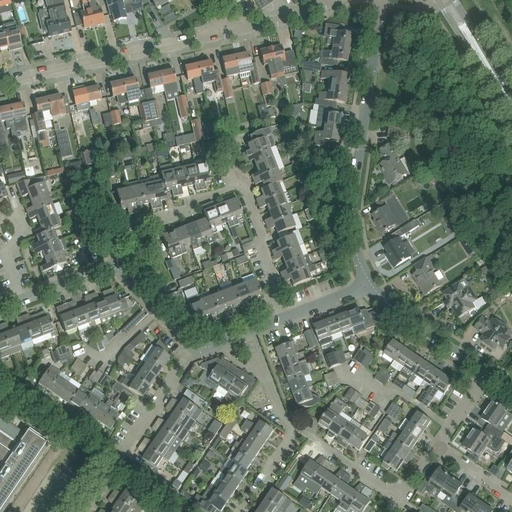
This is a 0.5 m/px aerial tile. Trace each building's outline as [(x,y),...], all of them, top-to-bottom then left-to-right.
[(45,0),(46,5),(47,5),(47,8),(38,10),(44,33),(48,32),(49,37),(60,35),(51,0),(45,0)] [(51,0),(60,35),(71,32),(67,18),(66,18),(63,5),(64,4),(62,0),(51,0)] [(80,13),(81,19),(84,29),(94,27),(87,0),(81,0),(84,12),(80,13)] [(93,0),(87,0),(94,27),(104,24),(102,15),(100,8),(96,9),(93,0)] [(105,0),(110,16),(112,15),(114,22),(126,19),(125,15),(143,11),(141,0),(105,0)] [(168,1),(167,0),(150,0),(156,8),(161,6),(160,5),(168,1)] [(253,0),(260,11),(267,6),(262,0),(253,0)] [(2,26),(4,32),(8,48),(12,47),(13,51),(22,49),(15,23),(2,26)] [(324,34),(323,38),(328,39),(327,45),(333,46),(348,49),(348,48),(350,35),(341,34),(338,33),(339,26),(325,24),(324,34)] [(293,52),(283,55),(281,46),(270,49),(277,78),(284,76),(282,70),(296,66),(293,52)] [(346,62),(348,49),(333,46),(332,54),(321,52),(320,65),(321,65),(332,67),(333,60),(346,62)] [(270,49),(260,51),(263,67),(268,66),(269,71),(271,79),(277,78),(270,49)] [(235,57),(238,69),(239,75),(240,79),(250,76),(252,86),(260,84),(255,65),(251,66),(248,54),(235,57)] [(226,78),(239,75),(238,69),(235,57),(222,60),(225,72),(226,78)] [(211,62),(197,65),(200,78),(202,85),(213,83),(215,93),(223,91),(221,81),(218,70),(213,71),(211,62)] [(320,72),(321,65),(320,65),(319,65),(298,62),(299,65),(300,71),(314,73),(314,71),(320,72)] [(197,65),(184,68),(187,81),(193,80),(196,95),(204,93),(202,85),(200,78),(197,65)] [(164,92),(165,94),(178,91),(173,70),(168,72),(167,69),(159,70),(163,86),(164,92)] [(152,72),(152,75),(147,76),(150,89),(154,88),(155,94),(164,92),(163,86),(159,70),(152,72)] [(330,74),(321,72),(320,79),(329,80),(327,87),(346,90),(347,83),(348,83),(349,80),(348,80),(348,76),(330,74)] [(122,82),(125,95),(127,103),(141,100),(136,79),(122,82)] [(221,81),(223,91),(225,100),(233,98),(229,79),(221,81)] [(118,105),(127,103),(125,95),(122,82),(109,85),(112,98),(116,97),(118,105)] [(260,85),(262,97),(273,94),(271,82),(260,85)] [(77,92),(72,93),(75,106),(76,106),(77,113),(89,110),(88,103),(85,90),(84,87),(77,89),(77,92)] [(98,87),(85,90),(88,103),(101,100),(98,87)] [(336,103),(344,104),(346,90),(329,87),(328,87),(327,87),(326,93),(319,92),(318,100),(315,99),(314,105),(318,106),(330,108),(331,102),(336,103)] [(61,96),(47,99),(50,112),(51,119),(52,119),(65,116),(64,109),(61,96)] [(185,97),(176,99),(181,119),(190,117),(185,97)] [(50,112),(47,99),(34,102),(37,114),(32,116),(35,130),(42,128),(43,132),(46,132),(44,122),(52,121),(52,119),(51,119),(50,112)] [(156,102),(147,104),(151,122),(160,120),(156,102)] [(23,104),(10,107),(13,120),(16,133),(28,131),(25,117),(26,117),(23,104)] [(141,124),(151,122),(147,104),(141,105),(140,105),(137,106),(141,124)] [(315,126),(324,127),(341,130),(341,129),(340,128),(342,117),(334,116),(335,108),(330,108),(318,106),(315,126)] [(0,122),(5,122),(7,130),(10,129),(13,141),(17,140),(17,139),(16,133),(13,120),(10,107),(0,109),(0,122)] [(267,110),(269,119),(275,117),(272,108),(267,110)] [(89,110),(93,126),(100,124),(98,115),(96,115),(94,109),(89,110)] [(118,110),(110,112),(113,126),(122,124),(118,110)] [(191,122),(195,143),(203,141),(199,121),(191,122)] [(389,125),(388,137),(398,138),(405,139),(407,127),(399,126),(389,125)] [(340,131),(341,131),(341,130),(324,127),(323,133),(314,132),(312,145),(312,146),(313,146),(329,148),(330,141),(339,143),(339,142),(338,142),(340,131)] [(42,128),(35,130),(38,143),(45,141),(43,132),(42,128)] [(243,154),(245,159),(269,149),(275,147),(274,145),(271,137),(271,136),(272,136),(272,135),(270,129),(269,128),(268,128),(258,132),(248,136),(251,143),(247,145),(250,151),(243,154)] [(66,131),(55,134),(61,159),(72,157),(66,131)] [(194,134),(184,136),(186,145),(195,143),(194,134)] [(407,174),(395,153),(389,145),(379,151),(386,162),(379,166),(386,177),(385,178),(389,185),(407,174)] [(273,160),(269,149),(245,159),(246,163),(253,161),(256,167),(273,160)] [(81,153),(84,168),(94,166),(90,151),(81,153)] [(202,165),(195,166),(201,191),(206,190),(204,183),(211,182),(206,159),(201,160),(202,165)] [(81,160),(69,163),(70,170),(83,167),(81,160)] [(253,181),(277,171),(273,160),(256,167),(258,173),(251,176),(253,181)] [(159,167),(161,175),(163,182),(165,192),(171,190),(173,198),(178,197),(172,171),(171,164),(159,167)] [(106,167),(109,179),(115,177),(112,166),(106,167)] [(195,166),(184,169),(188,187),(194,185),(196,193),(201,191),(195,166)] [(184,169),(172,171),(178,197),(183,195),(181,188),(188,187),(184,169)] [(281,182),(277,171),(253,181),(255,185),(262,183),(264,189),(278,184),(278,183),(281,182)] [(23,172),(7,175),(9,184),(25,180),(23,172)] [(165,192),(163,182),(161,175),(149,178),(150,180),(157,210),(161,209),(160,201),(167,200),(165,192)] [(28,195),(30,201),(47,194),(43,184),(45,184),(43,178),(16,184),(21,198),(28,195)] [(139,183),(140,187),(144,205),(150,203),(152,211),(157,210),(150,180),(139,183)] [(400,186),(405,197),(416,192),(411,181),(400,186)] [(0,204),(3,203),(1,199),(8,197),(3,183),(0,184),(0,204)] [(278,184),(264,189),(261,190),(263,197),(256,199),(258,204),(283,195),(278,184)] [(129,216),(134,215),(128,190),(122,191),(121,187),(116,188),(120,210),(127,209),(129,216)] [(140,187),(128,190),(134,215),(139,214),(137,206),(144,205),(140,187)] [(381,210),(373,216),(379,225),(377,226),(382,234),(382,233),(385,231),(386,232),(388,231),(387,230),(395,225),(398,223),(394,217),(403,211),(395,198),(394,199),(390,192),(384,196),(376,201),(381,210)] [(52,206),(47,194),(30,201),(33,208),(26,210),(28,215),(52,206)] [(269,212),(287,205),(283,195),(258,204),(260,209),(267,206),(269,212)] [(239,225),(237,219),(243,217),(235,196),(228,198),(228,200),(224,201),(225,204),(226,204),(234,227),(239,225)] [(217,233),(215,228),(221,226),(214,208),(212,202),(205,205),(206,208),(202,210),(206,220),(212,235),(217,233)] [(214,208),(221,226),(227,223),(229,228),(234,227),(226,204),(225,204),(214,208)] [(291,216),(287,205),(269,212),(271,219),(264,221),(266,226),(291,216)] [(56,216),(52,206),(28,215),(29,220),(36,217),(39,223),(56,216)] [(305,211),(301,213),(300,216),(305,218),(306,215),(309,222),(315,219),(311,209),(305,212),(305,211)] [(449,215),(443,219),(452,233),(458,230),(449,215)] [(60,228),(56,216),(39,223),(41,229),(34,232),(36,237),(53,230),(60,228)] [(291,216),(266,226),(268,231),(275,228),(277,234),(295,228),(291,216)] [(212,235),(206,220),(195,224),(204,247),(215,243),(213,237),(212,235)] [(415,221),(402,229),(404,231),(406,235),(419,226),(415,221)] [(184,228),(191,246),(193,251),(204,247),(195,224),(184,228)] [(191,246),(184,228),(173,232),(182,255),(187,253),(185,248),(191,246)] [(402,229),(396,233),(387,238),(391,244),(385,248),(391,259),(389,260),(394,268),(411,257),(399,239),(406,235),(404,231),(402,229)] [(58,241),(53,230),(36,237),(38,243),(31,246),(33,251),(58,241)] [(177,257),(182,255),(173,232),(162,237),(171,260),(177,257)] [(285,239),(276,242),(279,249),(272,251),(273,256),(298,247),(294,236),(285,239)] [(464,248),(472,243),(469,238),(461,243),(464,248)] [(58,241),(33,251),(35,255),(42,253),(44,259),(62,253),(67,251),(62,240),(58,241)] [(89,255),(96,252),(91,241),(85,244),(89,255)] [(253,242),(252,242),(242,246),(244,252),(255,248),(253,242)] [(302,258),(298,247),(273,256),(275,261),(282,258),(285,264),(302,258)] [(47,265),(40,268),(42,273),(52,269),(53,269),(54,272),(56,273),(63,270),(63,268),(62,265),(66,264),(62,253),(44,259),(47,265)] [(308,255),(302,258),(285,264),(287,270),(280,273),(282,278),(306,268),(311,266),(308,255)] [(246,256),(235,261),(237,267),(248,262),(246,256)] [(426,296),(434,291),(441,286),(432,271),(435,269),(428,258),(414,267),(418,273),(413,276),(426,296)] [(209,261),(201,264),(204,271),(212,268),(210,263),(209,261)] [(311,266),(306,268),(282,278),(284,283),(291,280),(293,286),(310,280),(308,274),(316,272),(314,266),(312,267),(311,266)] [(487,266),(480,271),(483,275),(489,271),(487,266)] [(176,267),(170,270),(174,281),(180,279),(176,267)] [(180,289),(182,288),(189,285),(194,284),(191,277),(187,279),(178,282),(180,289)] [(255,280),(244,284),(254,309),(258,307),(255,300),(262,298),(255,280)] [(451,288),(443,293),(447,301),(444,303),(448,310),(453,307),(454,309),(453,310),(459,319),(465,315),(467,313),(475,308),(477,311),(485,303),(482,298),(478,301),(476,299),(469,287),(465,280),(460,283),(451,288)] [(244,284),(234,289),(240,306),(246,304),(248,311),(254,309),(244,284)] [(105,300),(104,301),(110,316),(128,309),(124,299),(118,301),(116,296),(115,296),(112,289),(102,293),(105,300)] [(240,306),(234,289),(223,293),(232,317),(236,316),(233,309),(240,306)] [(99,320),(110,316),(104,301),(101,302),(96,293),(90,296),(99,320)] [(232,317),(223,293),(212,297),(218,314),(224,312),(227,319),(232,317)] [(198,295),(187,300),(196,323),(202,320),(205,327),(209,326),(200,301),(198,295)] [(86,308),(82,309),(90,329),(91,330),(97,328),(94,322),(99,320),(90,296),(84,298),(86,308)] [(212,297),(200,301),(209,326),(214,324),(211,317),(218,314),(212,297)] [(90,329),(82,309),(79,310),(74,302),(67,304),(77,328),(79,334),(90,329)] [(65,333),(77,328),(67,304),(56,309),(65,333)] [(359,309),(348,313),(354,328),(356,334),(367,330),(374,327),(373,325),(369,314),(367,310),(367,312),(361,314),(360,311),(359,309)] [(45,312),(35,316),(43,337),(50,334),(52,338),(58,336),(56,331),(54,332),(49,317),(47,318),(45,312)] [(332,319),(325,322),(331,337),(342,333),(337,317),(335,312),(332,313),(333,314),(330,315),(332,319)] [(337,317),(342,333),(345,339),(356,335),(354,328),(348,313),(337,317)] [(28,315),(22,317),(32,341),(43,337),(35,316),(30,318),(28,315)] [(18,329),(14,330),(20,346),(32,341),(22,317),(16,319),(18,329)] [(482,318),(481,320),(475,328),(485,335),(481,341),(494,350),(497,346),(499,347),(499,346),(503,348),(509,339),(506,336),(509,331),(493,320),(490,324),(482,318)] [(135,326),(131,322),(123,330),(127,334),(135,326)] [(331,337),(325,322),(313,326),(321,347),(322,347),(322,346),(332,342),(333,343),(331,337)] [(6,323),(0,325),(11,355),(22,351),(20,346),(14,330),(10,332),(6,323)] [(0,359),(11,355),(0,325),(0,359)] [(318,346),(314,335),(312,331),(306,333),(311,348),(318,346)] [(128,345),(134,349),(146,337),(141,333),(128,345)] [(100,339),(95,341),(99,352),(105,350),(104,347),(103,344),(100,339)] [(284,347),(276,350),(281,362),(296,356),(294,350),(296,349),(294,344),(295,343),(293,339),(283,343),(284,347)] [(89,343),(88,345),(98,352),(99,352),(95,341),(89,343)] [(393,341),(384,354),(394,362),(404,348),(393,341)] [(59,357),(70,353),(68,347),(66,348),(65,346),(56,349),(59,357)] [(369,356),(364,352),(363,353),(362,349),(361,348),(353,360),(362,366),(369,356)] [(413,355),(404,348),(394,362),(404,368),(413,355)] [(48,349),(41,352),(43,357),(50,355),(48,349)] [(124,349),(121,354),(131,361),(135,355),(130,352),(124,349)] [(156,349),(150,357),(149,359),(162,368),(169,358),(156,349)] [(343,351),(343,352),(338,354),(342,365),(348,362),(343,351)] [(72,359),(70,353),(59,357),(62,363),(72,359)] [(121,354),(117,359),(125,364),(127,366),(131,361),(121,354)] [(342,365),(338,354),(337,354),(326,358),(330,369),(342,365)] [(401,373),(400,375),(410,382),(424,362),(414,355),(404,368),(401,373)] [(299,363),(296,356),(281,362),(285,373),(308,364),(307,360),(299,363)] [(362,366),(367,369),(374,359),(369,356),(362,366)] [(142,369),(156,378),(162,368),(149,359),(146,364),(142,361),(139,366),(142,369)] [(202,365),(200,367),(212,375),(206,384),(217,391),(233,367),(227,363),(226,364),(218,359),(202,365)] [(75,373),(82,363),(77,360),(70,370),(75,373)] [(424,382),(434,369),(424,362),(410,382),(413,384),(414,382),(421,387),(424,382)] [(87,367),(82,363),(75,373),(80,377),(87,367)] [(284,386),(305,378),(311,376),(308,367),(309,367),(308,364),(285,373),(289,384),(284,386)] [(47,371),(44,376),(38,384),(48,391),(57,378),(61,372),(51,366),(47,371)] [(139,373),(136,379),(149,388),(156,378),(142,369),(139,366),(135,371),(139,373)] [(238,371),(233,367),(217,391),(226,398),(229,394),(244,373),(240,370),(238,371)] [(381,369),(374,378),(380,382),(387,373),(381,369)] [(429,396),(426,399),(423,405),(444,375),(434,369),(424,382),(431,387),(426,394),(429,396)] [(94,371),(88,379),(97,384),(103,375),(98,371),(97,373),(94,371)] [(57,378),(48,391),(58,398),(67,385),(71,379),(70,379),(61,372),(57,378)] [(336,372),(329,375),(324,376),(327,382),(338,378),(336,372)] [(244,373),(229,394),(239,401),(243,395),(246,398),(257,382),(251,378),(250,380),(243,375),(244,373)] [(387,373),(380,382),(385,385),(391,376),(387,373)] [(108,378),(103,375),(97,384),(102,388),(108,378)] [(432,402),(439,392),(444,395),(453,382),(444,375),(423,405),(427,408),(431,401),(432,402)] [(291,388),(294,396),(309,390),(313,388),(311,382),(307,384),(305,378),(284,386),(285,388),(286,388),(287,390),(291,388)] [(340,384),(338,378),(327,382),(329,388),(340,384)] [(122,383),(121,384),(129,389),(133,392),(142,398),(142,397),(144,398),(146,398),(147,397),(148,395),(148,393),(146,392),(149,388),(136,379),(132,384),(126,380),(125,379),(122,383)] [(401,382),(397,388),(402,391),(406,386),(401,382)] [(112,389),(120,394),(123,389),(115,384),(112,389)] [(58,398),(68,405),(77,391),(67,385),(58,398)] [(351,388),(344,398),(350,402),(356,391),(351,388)] [(120,394),(130,401),(133,396),(123,389),(120,394)] [(68,405),(66,409),(75,416),(78,412),(79,412),(80,410),(79,409),(91,393),(86,390),(82,395),(77,391),(68,405)] [(309,390),(294,396),(298,406),(303,404),(304,406),(303,406),(303,407),(306,408),(309,408),(312,408),(315,407),(317,405),(320,403),(319,403),(313,396),(313,395),(311,396),(309,390)] [(362,395),(356,391),(350,402),(355,405),(362,395)] [(91,392),(91,393),(79,409),(80,410),(90,416),(99,403),(102,399),(91,392)] [(197,397),(194,402),(203,409),(207,403),(197,397)] [(169,404),(196,422),(203,412),(184,399),(182,403),(173,399),(169,404)] [(99,403),(90,416),(100,423),(109,410),(111,407),(113,403),(109,400),(104,407),(99,403)] [(482,419),(488,423),(484,428),(501,439),(505,434),(496,428),(507,412),(506,411),(510,406),(501,400),(497,405),(493,402),(482,419)] [(371,402),(366,408),(364,411),(370,415),(376,405),(371,402)] [(333,403),(325,416),(319,424),(330,431),(339,417),(344,411),(333,403)] [(393,403),(389,408),(399,415),(403,409),(393,403)] [(173,416),(170,420),(189,432),(196,422),(169,404),(166,409),(173,416)] [(381,409),(376,405),(370,415),(374,418),(381,409)] [(109,410),(100,423),(110,430),(111,428),(113,426),(114,424),(118,419),(119,417),(113,413),(115,410),(111,407),(109,410)] [(396,420),(399,415),(389,408),(386,413),(396,420)] [(418,413),(411,423),(424,432),(431,422),(418,413)] [(232,417),(226,427),(231,431),(238,421),(232,417)] [(349,424),(339,417),(330,431),(329,433),(328,435),(329,437),(331,439),(333,439),(335,437),(336,435),(340,438),(349,424)] [(0,511),(46,444),(27,432),(22,439),(20,438),(26,429),(25,429),(22,434),(0,418),(0,511)] [(159,419),(156,424),(182,442),(189,432),(170,420),(168,423),(159,419)] [(385,419),(378,430),(385,434),(392,424),(385,419)] [(243,425),(247,428),(267,442),(274,431),(261,422),(257,427),(247,420),(243,425)] [(411,423),(404,433),(417,442),(418,441),(420,442),(423,438),(421,437),(424,432),(411,423)] [(159,436),(157,439),(175,452),(182,442),(156,424),(152,429),(159,436)] [(349,424),(340,438),(338,441),(341,443),(340,445),(346,450),(350,445),(359,431),(349,424)] [(250,437),(247,442),(260,451),(267,442),(247,428),(243,425),(241,429),(242,431),(250,437)] [(363,426),(359,431),(350,445),(360,452),(365,443),(369,438),(373,433),(363,426)] [(226,440),(231,431),(226,427),(220,436),(223,438),(226,440)] [(501,439),(484,428),(480,434),(474,430),(463,446),(471,452),(479,457),(486,447),(496,453),(499,453),(506,443),(501,439)] [(417,442),(404,433),(401,437),(394,433),(393,435),(391,438),(411,452),(417,442)] [(223,438),(220,436),(212,447),(215,449),(223,438)] [(168,462),(175,452),(157,439),(155,443),(146,438),(142,444),(163,458),(168,462)] [(391,452),(391,453),(407,464),(414,454),(411,452),(391,438),(389,441),(391,442),(386,449),(391,452)] [(236,444),(233,448),(253,461),(255,459),(256,457),(260,451),(247,442),(243,439),(240,444),(237,442),(236,444)] [(371,440),(370,442),(364,450),(370,454),(376,444),(371,440)] [(142,444),(138,449),(146,456),(143,460),(146,461),(143,465),(142,467),(155,476),(160,470),(159,468),(158,467),(163,458),(142,444)] [(228,459),(228,460),(232,462),(235,464),(246,471),(247,471),(251,465),(252,464),(253,461),(233,448),(231,451),(233,451),(228,459)] [(210,451),(206,457),(212,460),(215,454),(210,451)] [(476,463),(479,457),(471,452),(467,457),(469,458),(476,463)] [(381,466),(388,471),(390,467),(397,472),(404,462),(407,464),(391,453),(381,466)] [(312,482),(326,460),(321,457),(314,464),(310,461),(297,481),(307,488),(312,482)] [(322,489),(331,475),(328,473),(332,464),(326,460),(312,482),(307,488),(317,495),(322,489)] [(204,462),(199,468),(206,473),(210,466),(204,462)] [(190,463),(184,472),(189,475),(195,466),(190,463)] [(224,466),(222,469),(242,483),(242,481),(244,479),(248,473),(249,472),(247,471),(246,471),(235,464),(230,471),(224,466)] [(431,494),(435,489),(441,492),(451,478),(447,475),(448,473),(441,468),(430,484),(425,481),(417,491),(423,495),(426,492),(430,495),(430,494),(431,494)] [(222,483),(235,493),(242,483),(222,469),(219,473),(226,477),(222,483)] [(197,470),(192,478),(196,481),(201,473),(197,470)] [(322,489),(332,495),(346,474),(341,470),(334,477),(331,475),(322,489)] [(351,477),(346,474),(332,495),(341,502),(351,489),(347,486),(351,477)] [(454,498),(462,486),(451,478),(441,492),(448,497),(443,504),(453,511),(460,500),(459,501),(454,498)] [(177,480),(173,486),(179,490),(183,484),(177,480)] [(283,491),(287,485),(282,482),(278,488),(283,491)] [(208,489),(215,493),(228,503),(235,493),(222,483),(217,490),(210,486),(208,489)] [(349,511),(352,509),(366,488),(361,484),(354,491),(351,489),(341,502),(337,509),(341,511),(349,511)] [(185,488),(181,495),(185,497),(189,491),(185,488)] [(366,488),(352,509),(349,511),(369,511),(372,508),(369,506),(371,503),(367,500),(373,492),(366,488)] [(266,500),(279,509),(284,502),(291,507),(293,503),(286,499),(286,498),(273,489),(266,500)] [(115,490),(111,496),(133,510),(134,511),(141,511),(147,504),(127,491),(124,494),(115,490)] [(219,511),(221,511),(228,503),(215,493),(208,503),(197,496),(193,503),(206,511),(213,511),(216,509),(219,511)] [(115,508),(112,511),(113,511),(134,511),(111,496),(108,501),(115,508)] [(465,503),(460,500),(453,511),(454,511),(461,511),(462,511),(475,511),(482,503),(470,496),(465,503)] [(311,504),(305,498),(300,502),(306,508),(311,504)] [(266,500),(259,509),(263,511),(277,511),(279,509),(266,500)] [(492,511),(493,511),(482,503),(475,511),(492,511)]
